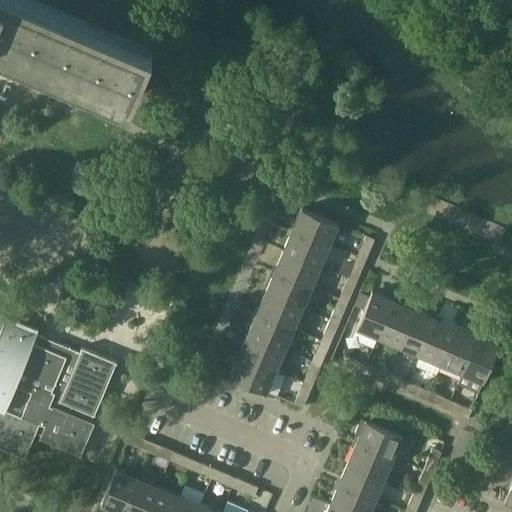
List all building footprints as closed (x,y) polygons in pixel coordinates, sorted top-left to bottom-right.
[(150,46),(40,0),(0,0),(0,47),(127,101),(148,52),(150,46)] [(300,208),(291,229),(328,245),(337,223),(300,208)] [(291,229),(282,250),(319,266),(328,245),(291,229)] [(374,239),(365,235),(358,250),(367,254),(374,239)] [(310,287),(319,266),(282,250),(273,271),(310,287)] [(347,277),(356,281),(362,266),(353,262),(347,277)] [(273,271),(265,292),(301,308),(310,287),(273,271)] [(356,281),(347,277),(341,293),(349,296),(356,281)] [(67,281),(63,291),(76,297),(81,287),(67,281)] [(371,291),(371,292),(356,328),(377,337),(393,300),(371,291)] [(292,329),(301,308),(265,292),(256,313),(292,329)] [(393,300),(377,337),(398,346),(414,309),(393,300)] [(329,319),(338,323),(344,308),(336,304),(329,319)] [(419,355),(435,318),(414,309),(398,346),(419,355)] [(0,448),(24,458),(34,433),(40,435),(38,439),(79,456),(80,454),(93,423),(91,422),(94,416),(116,362),(113,361),(80,347),(79,351),(36,333),(37,329),(19,321),(14,319),(0,313),(0,448)] [(283,350),(292,329),(256,313),(247,335),(283,350)] [(440,364),(456,327),(435,318),(419,355),(440,364)] [(338,323),(329,319),(323,335),(331,338),(338,323)] [(462,373),(477,336),(456,327),(440,364),(462,373)] [(275,371),(283,350),(247,335),(238,355),(275,371)] [(483,382),(499,345),(477,336),(462,373),(483,382)] [(318,346),(311,361),(320,365),(327,350),(318,346)] [(265,392),(275,371),(238,355),(229,377),(265,392)] [(344,356),(340,364),(356,371),(360,362),(344,356)] [(314,380),(320,365),(311,361),(305,377),(314,380)] [(383,382),(386,374),(371,367),(367,376),(383,382)] [(402,380),(386,374),(383,382),(398,389),(402,380)] [(425,400),(428,391),(413,385),(409,394),(425,400)] [(300,388),(293,404),(302,407),(309,392),(300,388)] [(444,398),(428,391),(425,400),(440,407),(444,398)] [(455,403),(452,412),(467,418),(471,409),(455,403)] [(365,420),(365,421),(360,419),(354,433),(358,435),(356,441),(392,457),(402,435),(365,420)] [(146,440),(130,434),(127,442),(142,449),(146,440)] [(425,464),(434,468),(440,452),(439,451),(442,444),(427,438),(421,451),(429,455),(425,464)] [(392,457),(356,441),(347,462),(383,478),(392,457)] [(173,451),(158,445),(154,454),(169,460),(173,451)] [(173,451),(169,460),(184,467),(188,458),(173,451)] [(383,478),(347,462),(338,483),(375,499),(383,478)] [(215,469),(200,463),(196,472),(211,478),(215,469)] [(115,468),(100,505),(116,511),(121,511),(137,477),(115,468)] [(215,469),(211,478),(226,485),(230,476),(215,469)] [(414,491),(422,495),(429,479),(420,476),(414,491)] [(146,511),(158,486),(137,477),(121,511),(146,511)] [(257,487),(242,481),(238,489),(253,496),(257,487)] [(369,511),(375,499),(338,483),(329,505),(346,511),(369,511)] [(511,484),(503,505),(511,508),(511,484)] [(158,486),(146,511),(171,511),(179,495),(158,486)] [(416,510),(422,495),(414,491),(407,506),(416,510)] [(179,495),(171,511),(196,511),(200,504),(179,495)]
